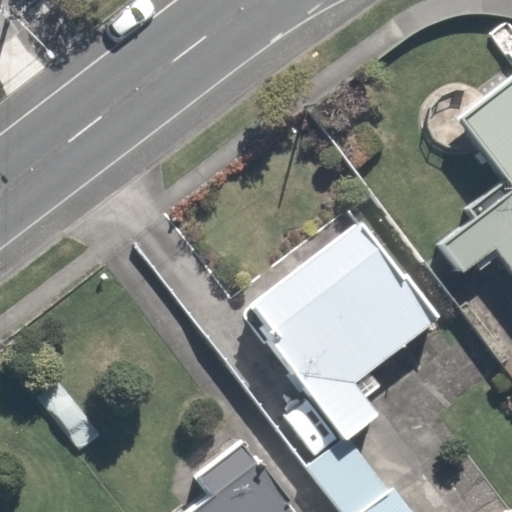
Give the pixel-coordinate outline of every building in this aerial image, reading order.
[(489,169),(511,151),(511,75),(502,63),(442,107),(489,169)] [(459,274),(485,255),(511,291),(511,151),(489,169),(445,202),(454,213),(428,232),(459,274)] [(357,368),(434,308),(351,201),(229,296),(334,430),(379,395),(357,368)] [(305,511),(238,422),(187,461),(200,478),(154,511),(305,511)] [(405,511),(342,432),(302,463),(341,511),(405,511)]
